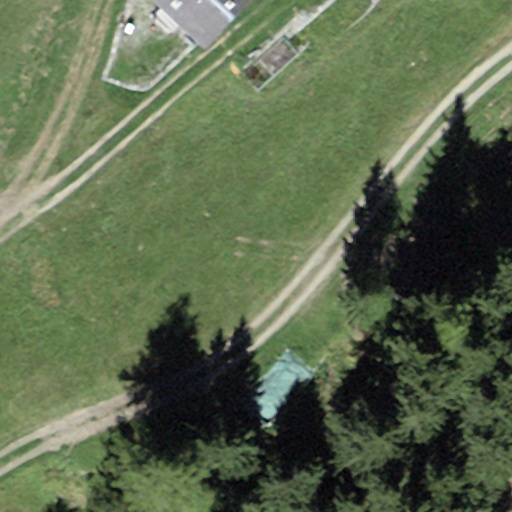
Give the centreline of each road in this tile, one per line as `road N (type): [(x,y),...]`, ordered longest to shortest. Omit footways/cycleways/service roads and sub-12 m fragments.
road 1 (track): [(511,89),(220,358),(35,432),(0,463)]
road 2 (track): [(0,222),(184,90)]
